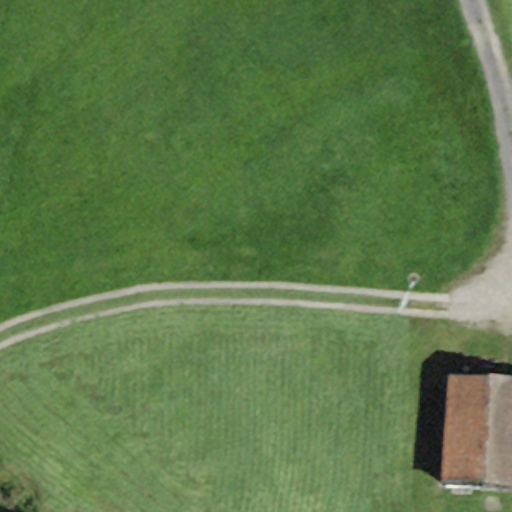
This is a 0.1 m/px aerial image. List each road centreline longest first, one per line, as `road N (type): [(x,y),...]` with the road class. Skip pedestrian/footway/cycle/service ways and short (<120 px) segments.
road 1 (track): [(511,303),(453,315),(239,295),(142,298),(0,337)]
road 2 (track): [(511,198),(499,99),(464,0)]
